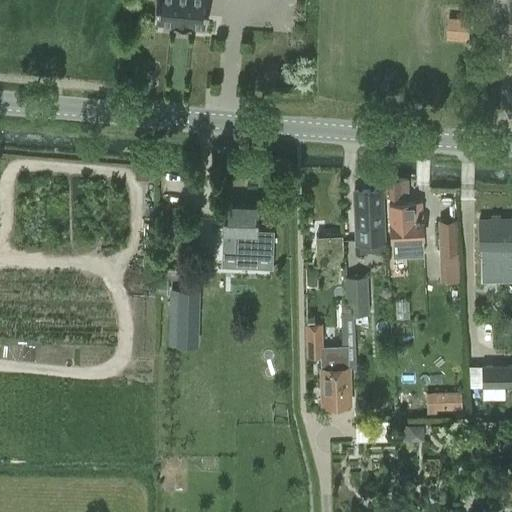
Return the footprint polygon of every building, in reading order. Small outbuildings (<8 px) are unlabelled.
[(190,24),(206,26),(208,0),(156,0),(154,21),(175,23),(175,26),(190,27),(190,24)] [(445,15),(442,36),(464,39),(467,19),(445,15)] [(381,178),(365,179),(365,194),(357,194),(358,211),(354,211),(355,242),(358,241),(359,251),(383,251),(383,241),(381,178)] [(385,179),(385,196),(401,196),(401,179),(385,179)] [(387,203),(391,239),(392,239),(393,255),(423,254),(421,220),(414,220),(413,202),(387,203)] [(236,230),(235,251),(272,253),(273,230),(256,229),(257,205),(222,204),(221,229),(236,230)] [(157,211),(147,208),(145,218),(154,221),(157,211)] [(511,251),(511,218),(479,218),(479,252),(497,251),(497,257),(511,256),(511,251)] [(439,253),(456,253),(457,253),(456,220),(438,220),(439,253)] [(342,234),(324,235),(325,246),(316,246),(317,268),(343,267),(342,234)] [(367,274),(344,275),(345,302),(353,302),(354,314),(369,313),(367,274)] [(157,294),(167,294),(167,277),(156,278),(157,294)] [(169,289),(169,303),(200,304),(200,289),(169,289)] [(501,333),(511,332),(511,316),(500,317),(501,333)] [(307,354),(320,353),(322,405),(350,404),(348,354),(348,344),(320,345),(319,322),(306,323),(307,354)] [(199,345),(199,329),(168,329),(168,344),(199,345)] [(511,385),(511,363),(481,363),(481,385),(511,385)] [(462,409),(461,390),(427,392),(427,413),(436,414),(436,409),(462,409)] [(19,422),(19,456),(35,456),(35,422),(19,422)]
